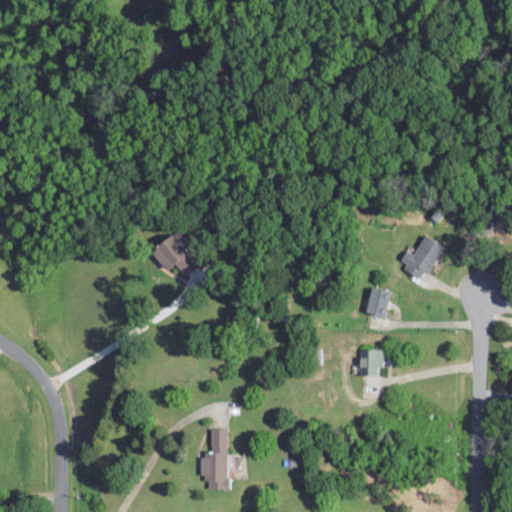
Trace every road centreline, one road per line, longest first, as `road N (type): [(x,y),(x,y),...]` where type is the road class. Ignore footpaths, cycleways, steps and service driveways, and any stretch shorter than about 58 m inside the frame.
road 1 (residential): [(474,511),(475,291)]
road 2 (residential): [(0,334),(48,385),(61,432),(60,511)]
